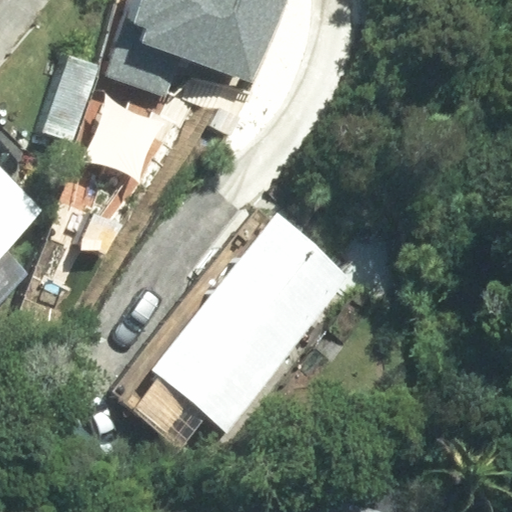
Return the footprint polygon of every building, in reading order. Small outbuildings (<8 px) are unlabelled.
[(239,0),(151,0),(151,13),(238,19),(239,0)] [(94,59),(53,43),(21,128),(62,144),(94,59)] [(0,233),(38,193),(0,156),(0,233)] [(264,197),(142,361),(225,423),(348,261),(264,197)] [(467,442),(496,450),(502,424),(474,416),(467,442)] [(386,511),(318,491),(311,511),(386,511)]
